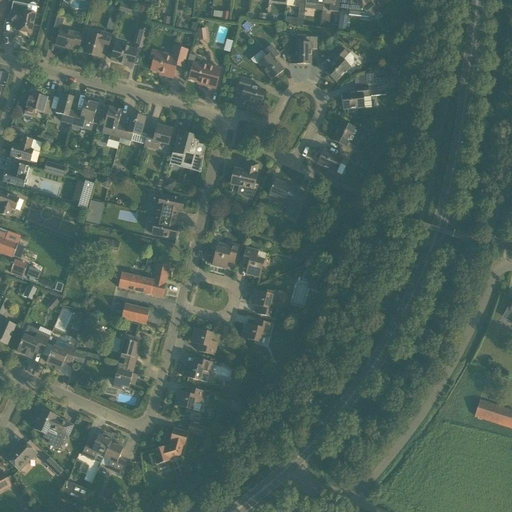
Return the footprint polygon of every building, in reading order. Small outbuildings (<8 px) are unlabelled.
[(305,3),(305,0),(295,0),(295,5),(297,7),(299,8),(298,14),(304,15),(305,3)] [(335,0),(323,0),(323,4),(330,4),(329,11),(340,13),(342,1),(335,0)] [(379,12),(375,6),(372,2),(370,0),(350,0),(349,15),(350,15),(350,14),(357,14),(363,10),(370,19),(379,12)] [(26,12),(28,5),(13,2),(10,14),(11,14),(13,14),(11,24),(18,26),(17,31),(31,34),(37,8),(37,7),(37,6),(36,5),(36,4),(35,4),(34,3),(33,3),(32,3),(31,3),(30,3),(29,4),(29,5),(28,5),(28,6),(28,7),(27,12),(26,12)] [(119,12),(131,15),(133,6),(121,3),(119,12)] [(56,46),(66,48),(67,46),(78,49),(82,35),(61,29),(63,23),(56,21),(54,28),(60,30),(56,46)] [(134,47),(137,48),(143,50),(148,31),(140,28),(134,47)] [(84,53),(99,58),(102,50),(107,52),(112,36),(101,33),(100,37),(89,34),(84,53)] [(306,44),(296,44),(296,64),(311,64),(311,50),(317,50),(317,38),(306,38),(306,44)] [(132,68),(133,65),(137,51),(115,45),(111,61),(126,65),(125,66),(126,66),(126,65),(130,65),(129,67),(132,68)] [(272,46),(263,53),(262,51),(251,60),(253,62),(254,63),(255,64),(256,64),(258,64),(259,64),(272,80),(283,70),(274,59),(279,55),(272,46)] [(183,68),(184,64),(187,51),(175,47),(172,58),(159,55),(160,53),(152,51),(150,59),(154,60),(151,71),(164,74),(163,76),(173,79),(176,67),(183,68)] [(335,61),(325,72),(335,82),(350,67),(343,60),(348,55),(340,47),(330,57),(335,61)] [(202,67),(194,65),(197,56),(189,54),(185,72),(190,74),(189,79),(198,82),(199,82),(202,83),(202,85),(201,85),(215,89),(221,69),(203,65),(202,67)] [(241,100),(249,102),(261,105),(265,91),(251,87),(252,81),(241,78),(238,89),(244,90),(241,100)] [(371,97),(369,97),(368,86),(356,87),(356,93),(342,95),(343,110),(364,107),(364,109),(372,108),(371,97)] [(47,101),(47,98),(40,96),(41,93),(33,91),(32,97),(29,97),(24,115),(34,117),(35,112),(49,115),(52,102),(47,101)] [(74,98),(61,94),(55,114),(63,116),(61,122),(72,125),(75,113),(70,111),(74,98)] [(19,101),(17,107),(16,109),(23,111),(25,103),(19,101)] [(80,127),(83,128),(85,122),(92,124),(98,104),(85,101),(81,114),(75,113),(72,125),(71,129),(78,131),(80,127)] [(120,138),(124,126),(118,125),(122,111),(109,108),(102,133),(110,136),(109,140),(119,143),(120,138)] [(120,138),(131,141),(133,135),(141,137),(146,118),(133,114),(129,128),(124,126),(120,138)] [(351,156),(352,154),(355,146),(353,145),(358,134),(360,135),(364,127),(356,123),(356,124),(354,128),(341,122),(332,141),(342,146),(340,151),(351,156)] [(155,135),(148,133),(144,146),(158,150),(160,143),(168,145),(172,130),(158,126),(155,135)] [(186,153),(195,155),(202,157),(203,153),(204,149),(205,145),(204,145),(198,143),(198,142),(199,142),(199,141),(198,141),(199,137),(185,133),(184,137),(177,136),(172,153),(170,160),(183,163),(184,157),(185,157),(186,153)] [(33,140),(20,137),(18,146),(13,145),(10,156),(30,162),(34,150),(30,150),(33,140)] [(346,167),(351,156),(340,151),(337,157),(324,150),(317,164),(336,173),(341,164),(346,167)] [(255,185),(255,184),(257,174),(256,174),(258,165),(246,162),(244,171),(234,169),(231,185),(245,188),(244,195),(252,199),(258,186),(255,185)] [(10,172),(6,171),(3,182),(23,188),(29,167),(13,163),(10,172)] [(67,168),(46,163),(44,171),(64,177),(67,168)] [(156,179),(155,186),(161,188),(163,181),(156,179)] [(296,215),(305,193),(275,180),(269,195),(288,204),(285,211),(296,215)] [(85,182),(78,208),(87,210),(94,184),(85,182)] [(19,199),(0,191),(0,214),(9,218),(12,209),(15,211),(19,199)] [(181,212),(184,201),(161,195),(158,207),(159,208),(157,215),(175,219),(176,211),(181,212)] [(175,219),(157,215),(155,223),(152,235),(176,240),(178,228),(173,227),(175,219)] [(0,252),(13,258),(13,257),(20,259),(25,247),(5,239),(8,232),(0,228),(0,252)] [(106,258),(107,250),(118,252),(120,242),(99,238),(96,256),(106,258)] [(229,257),(235,259),(238,246),(226,243),(225,250),(217,248),(212,265),(226,269),(229,257)] [(249,263),(247,268),(246,274),(259,278),(264,261),(256,258),(258,252),(246,248),(243,261),(249,263)] [(12,260),(9,269),(22,274),(25,264),(12,260)] [(153,281),(150,295),(163,298),(170,267),(157,264),(153,281)] [(153,281),(122,273),(118,288),(150,295),(153,281)] [(321,280),(322,277),(313,274),(313,277),(311,283),(313,287),(319,288),(321,280)] [(30,299),(35,290),(29,287),(25,296),(30,299)] [(266,291),(265,294),(255,291),(254,296),(252,297),(251,298),(251,300),(251,302),(252,303),(251,305),(263,308),(261,315),(273,318),(277,306),(274,306),(275,303),(277,304),(280,304),(282,302),(283,299),(283,296),(281,295),(278,294),(278,291),(275,291),(274,291),(272,291),(270,291),(266,291)] [(10,301),(2,297),(0,301),(0,309),(5,312),(10,301)] [(121,320),(146,325),(149,310),(125,304),(121,320)] [(16,326),(1,319),(0,318),(0,342),(7,345),(16,326)] [(272,325),(259,322),(258,328),(246,325),(242,338),(260,343),(262,335),(269,337),(272,325)] [(28,327),(24,335),(17,352),(32,359),(35,352),(42,355),(49,340),(37,334),(39,331),(28,327)] [(203,346),(201,352),(214,356),(217,344),(210,342),(212,334),(195,329),(191,343),(203,346)] [(135,367),(137,356),(136,356),(140,339),(123,335),(118,354),(120,355),(118,362),(135,367)] [(57,340),(54,347),(53,346),(46,363),(55,367),(55,369),(60,371),(64,363),(72,367),(73,363),(75,353),(76,350),(66,346),(66,345),(57,340)] [(75,353),(73,363),(83,365),(86,355),(75,353)] [(199,360),(198,366),(186,363),(182,377),(200,381),(202,373),(209,375),(212,363),(199,360)] [(116,397),(118,390),(121,391),(122,387),(129,389),(130,385),(134,386),(137,375),(133,374),(135,367),(118,362),(116,370),(117,370),(112,387),(107,385),(104,394),(116,397)] [(190,395),(185,394),(178,392),(175,406),(199,412),(204,392),(192,389),(190,395)] [(511,411),(480,401),(475,416),(511,428),(511,411)] [(246,403),(244,411),(254,413),(256,406),(246,403)] [(59,448),(65,436),(68,438),(73,426),(58,419),(59,417),(43,410),(40,417),(38,416),(35,423),(37,424),(35,430),(45,435),(44,438),(50,441),(49,444),(59,448)] [(188,431),(202,435),(204,428),(190,424),(188,431)] [(166,448),(165,447),(153,450),(155,457),(153,458),(155,464),(157,464),(157,465),(170,461),(169,460),(180,456),(183,445),(185,446),(188,433),(173,429),(170,442),(172,442),(170,447),(166,448)] [(94,461),(101,464),(111,443),(112,441),(98,435),(94,446),(87,443),(82,455),(94,461)] [(26,464),(31,459),(37,453),(22,440),(15,447),(16,448),(6,459),(19,471),(26,464)] [(123,448),(111,443),(101,464),(108,467),(107,469),(120,475),(125,462),(118,459),(123,448)] [(45,464),(58,477),(63,471),(50,458),(45,464)] [(0,492),(11,486),(2,471),(0,471),(0,492)] [(61,494),(79,511),(89,491),(73,484),(73,485),(67,482),(61,494)]
